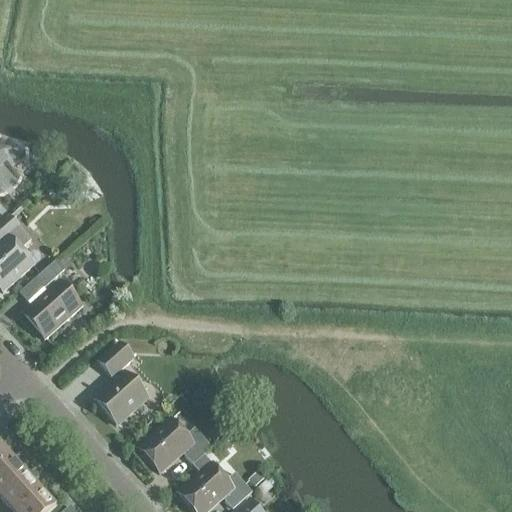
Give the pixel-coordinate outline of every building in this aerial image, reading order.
[(30,244),(18,230),(8,219),(0,226),(0,293),(2,295),(31,268),(18,253),(30,244)] [(33,283),(44,295),(20,316),(44,342),(80,311),(56,284),(65,276),(63,274),(69,268),(62,260),(56,266),(54,264),(33,283)] [(146,401),(120,372),(132,361),(118,346),(97,365),(115,385),(94,404),(115,428),(146,401)] [(158,476),(181,456),(191,468),(202,459),(211,450),(200,439),(193,431),(184,439),(170,423),(137,452),(158,476)] [(0,470),(11,461),(1,451),(5,448),(0,442),(0,470)] [(233,476),(224,484),(202,459),(191,468),(199,477),(177,497),(190,511),(207,511),(221,501),(230,511),(231,511),(251,495),(233,476)] [(0,499),(29,474),(23,468),(20,472),(11,461),(0,470),(0,499)] [(0,502),(8,511),(18,511),(39,494),(30,483),(34,480),(29,474),(0,499),(0,502)] [(18,511),(52,511),(58,507),(52,500),(48,504),(39,494),(18,511)] [(256,511),(248,503),(237,511),(256,511)]
